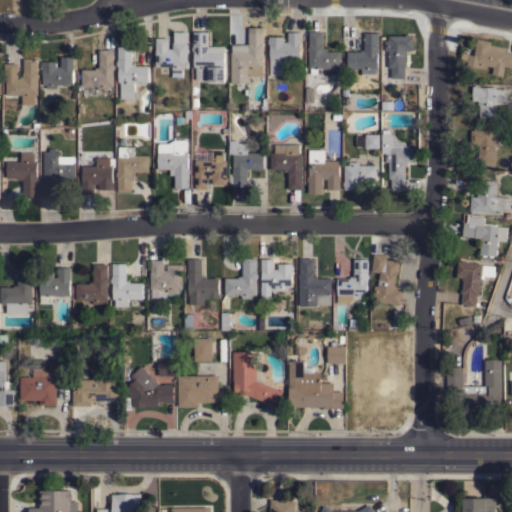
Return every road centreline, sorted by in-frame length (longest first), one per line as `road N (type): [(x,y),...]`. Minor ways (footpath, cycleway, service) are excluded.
road 1 (residential): [(511,20),(392,0),(171,1),(0,27)]
road 2 (tertiary): [(0,452),(511,455)]
road 3 (residential): [(418,455),(436,7)]
road 4 (residential): [(427,224),(155,223),(0,233)]
